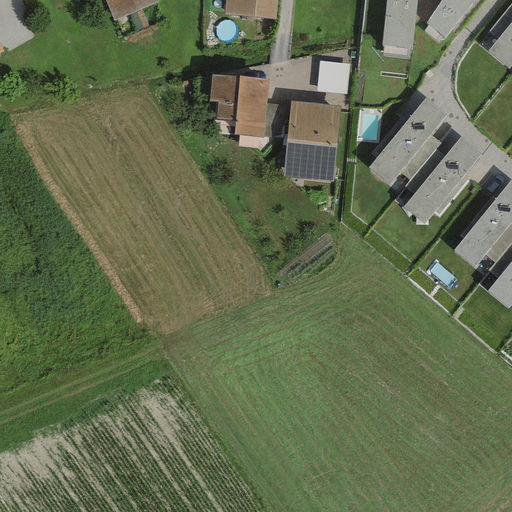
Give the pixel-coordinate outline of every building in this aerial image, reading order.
[(157,0),(103,0),(112,21),(158,2),(157,0)] [(276,0),(224,0),(224,14),(275,18),(276,0)] [(385,0),(381,45),(411,48),(416,0),(434,0),(439,2),(440,0),(385,0)] [(473,0),(440,0),(439,2),(424,24),(443,38),(473,0)] [(511,1),(488,31),(497,39),(486,51),(507,68),(511,62),(511,1)] [(349,64),(318,61),(315,91),(345,95),(349,64)] [(267,80),(211,75),(208,101),(216,101),(215,119),(234,120),(233,135),(261,138),(261,135),(265,104),(267,80)] [(378,155),(367,168),(388,186),(399,174),(408,181),(435,150),(440,144),(430,135),(446,116),(425,99),(409,117),(406,114),(374,152),(378,155)] [(339,106),(290,101),(282,177),(332,182),(339,106)] [(282,106),(265,104),(261,135),(279,136),(282,106)] [(443,156),(435,150),(408,181),(404,186),(413,194),(403,207),(423,225),(433,213),(437,216),(469,179),(463,174),(480,154),(459,137),(443,156)] [(511,182),(510,181),(494,200),(491,197),(458,236),(462,239),(453,250),(473,268),(484,256),(493,263),(511,240),(511,182)] [(511,240),(493,263),(487,271),(496,278),(486,291),(507,308),(511,302),(511,240)]
